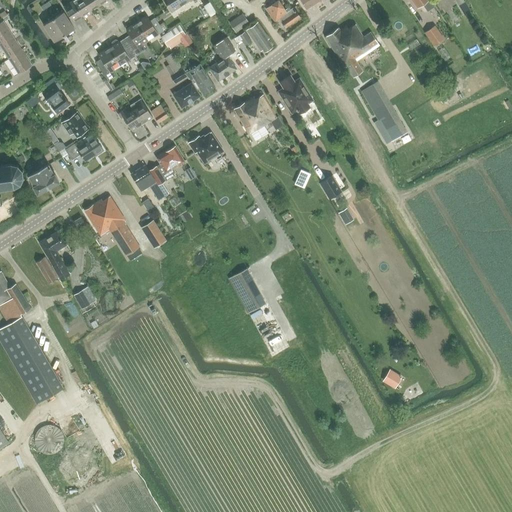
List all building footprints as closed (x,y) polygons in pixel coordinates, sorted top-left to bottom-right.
[(83,0),(73,0),(72,1),(80,13),(82,17),(87,14),(86,13),(90,10),(83,0)] [(83,0),(90,10),(95,7),(96,9),(101,6),(96,0),(83,0)] [(164,0),(172,12),(190,0),(191,1),(191,0),(164,0)] [(280,19),(286,28),(300,17),(293,7),(291,9),(289,7),(286,9),(279,0),(277,0),(266,8),(276,22),(280,19)] [(301,0),(307,8),(319,0),(301,0)] [(430,0),(429,0),(410,0),(417,9),(430,0)] [(72,1),(63,7),(73,22),(78,18),(79,20),(80,19),(82,17),(80,13),(72,1)] [(209,2),(195,8),(200,18),(214,12),(209,2)] [(63,12),(53,18),(63,33),(65,32),(66,34),(74,29),(63,12)] [(229,22),(236,32),(250,23),(242,12),(229,22)] [(150,22),(147,16),(137,23),(145,35),(151,32),(154,36),(158,33),(163,30),(155,18),(150,22)] [(53,18),(43,25),(54,42),(63,36),(61,34),(63,33),(53,18)] [(2,20),(0,21),(0,42),(12,35),(2,20)] [(247,30),(251,35),(261,51),(264,49),(265,51),(272,46),(267,39),(269,38),(258,22),(247,30)] [(129,34),(124,37),(136,56),(146,49),(139,39),(145,35),(137,23),(126,29),(129,34)] [(179,24),(161,37),(168,47),(169,46),(180,39),(181,42),(184,46),(192,42),(187,35),(186,35),(179,24)] [(346,67),(347,66),(353,76),(364,70),(357,60),(380,46),(371,32),(364,36),(356,24),(349,28),(347,26),(341,30),(339,27),(326,36),(346,67)] [(435,27),(425,33),(433,46),(443,39),(435,27)] [(248,37),(251,35),(247,30),(234,39),(241,50),(246,46),(245,45),(251,41),(248,37)] [(12,35),(0,42),(0,43),(9,57),(21,49),(12,35)] [(112,45),(108,48),(117,62),(120,66),(136,56),(124,37),(118,41),(117,40),(115,40),(112,42),(111,44),(112,45)] [(209,67),(218,81),(237,68),(228,55),(235,50),(227,37),(214,46),(222,59),(209,67)] [(117,62),(108,48),(98,55),(101,60),(96,63),(108,81),(113,77),(110,73),(114,70),(111,66),(117,62)] [(9,57),(18,72),(31,64),(21,49),(9,57)] [(176,82),(188,75),(173,52),(165,58),(169,64),(166,67),(176,82)] [(189,71),(204,94),(215,87),(200,64),(189,71)] [(100,97),(112,91),(97,65),(85,71),(100,97)] [(308,103),(314,100),(300,78),(295,81),(291,75),(280,82),(284,88),(279,91),(292,113),(298,110),(300,113),(310,107),(308,103)] [(51,95),(47,98),(58,113),(70,104),(59,89),(62,87),(58,82),(48,90),(51,95)] [(181,107),(201,95),(192,82),(185,86),(183,83),(179,85),(181,89),(173,94),(181,107)] [(379,82),(362,91),(385,131),(402,122),(379,82)] [(119,89),(108,97),(111,102),(123,94),(119,89)] [(254,96),(234,109),(249,134),(267,123),(270,126),(273,125),(277,132),(279,130),(278,128),(283,125),(278,116),(276,118),(263,94),(255,99),(254,96)] [(139,106),(133,109),(143,124),(153,117),(141,99),(136,102),(139,106)] [(96,100),(92,102),(101,119),(106,116),(96,100)] [(158,122),(168,116),(161,105),(152,111),(158,122)] [(133,130),(143,124),(133,109),(127,114),(124,110),(121,112),(133,130)] [(62,122),(71,134),(74,132),(77,136),(89,128),(78,111),(62,122)] [(312,125),(313,127),(308,130),(311,135),(325,126),(321,119),(312,125)] [(199,136),(188,143),(195,153),(197,152),(204,163),(223,151),(211,132),(205,136),(204,135),(200,137),(199,136)] [(59,151),(65,160),(71,157),(72,159),(80,154),(84,160),(93,154),(93,156),(104,149),(96,137),(78,148),(74,142),(66,147),(59,151)] [(66,147),(63,142),(57,141),(53,143),(59,151),(66,147)] [(156,166),(149,171),(156,181),(158,185),(162,183),(173,176),(174,172),(172,169),(184,161),(175,146),(157,158),(161,164),(157,167),(156,166)] [(249,191),(240,177),(236,179),(223,159),(211,167),(234,201),(249,191)] [(0,205),(1,204),(0,203),(0,197),(1,198),(0,196),(0,190),(5,190),(5,192),(7,192),(6,189),(12,188),(13,190),(14,190),(13,188),(19,185),(21,187),(22,186),(20,184),(23,179),(25,180),(25,179),(23,178),(22,172),(24,171),(21,171),(18,167),(19,165),(18,164),(17,166),(11,165),(11,163),(10,163),(10,165),(3,166),(3,164),(1,164),(1,166),(0,166),(0,205)] [(53,173),(48,164),(28,175),(34,185),(33,186),(37,194),(59,181),(54,172),(53,173)] [(145,165),(130,174),(141,190),(149,185),(156,181),(149,171),(145,165)] [(319,182),(329,198),(342,191),(332,174),(319,182)] [(160,189),(154,193),(158,200),(165,196),(160,189)] [(101,235),(110,229),(126,254),(140,246),(123,220),(125,219),(110,195),(103,200),(102,199),(85,209),(101,235)] [(143,202),(149,212),(155,208),(149,198),(143,202)] [(278,216),(285,227),(294,221),(287,210),(278,216)] [(346,223),(352,219),(346,210),(340,214),(346,223)] [(81,217),(74,221),(77,226),(84,221),(81,217)] [(159,228),(146,236),(154,248),(166,240),(159,228)] [(56,250),(67,244),(58,230),(40,242),(61,279),(70,273),(56,250)] [(139,248),(129,254),(130,257),(141,252),(139,248)] [(49,283),(59,277),(46,256),(36,262),(49,283)] [(253,266),(258,276),(267,272),(263,262),(253,266)] [(0,304),(5,301),(15,319),(22,315),(21,314),(31,308),(16,283),(10,286),(1,270),(0,271),(0,304)] [(246,270),(231,276),(247,311),(262,304),(246,270)] [(80,292),(74,295),(82,308),(90,303),(83,291),(83,290),(80,292)] [(22,315),(15,319),(0,327),(0,339),(37,403),(63,388),(22,315)] [(380,323),(374,326),(378,333),(384,331),(380,323)] [(402,377),(390,368),(382,380),(395,388),(402,377)] [(65,442),(65,440),(65,436),(64,434),(62,431),(61,428),(59,427),(55,425),(52,424),(49,423),(46,424),(43,425),(41,426),(38,428),(36,431),(34,434),(33,436),(33,439),(33,442),(34,445),(35,448),(37,451),(40,453),(42,454),(44,455),(48,456),(52,456),(55,455),(58,453),(61,451),(62,449),(64,445),(65,442)] [(0,447),(9,442),(0,427),(0,447)]
